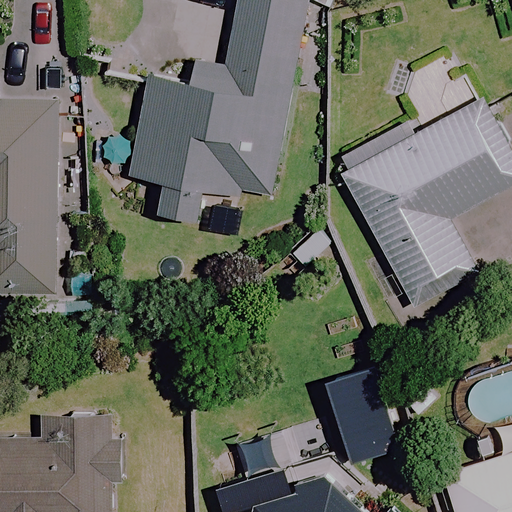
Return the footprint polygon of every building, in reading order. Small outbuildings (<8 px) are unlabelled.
[(311,0),(309,0),(243,0),(230,83),(156,71),(139,174),(169,179),(164,211),(201,217),(206,184),(278,196),(311,0)] [(3,75),(0,74),(0,291),(58,294),(64,102),(2,100),(3,75)] [(511,190),(511,145),(490,101),(423,134),(414,116),(341,152),(417,306),(477,276),(449,221),(511,190)] [(119,511),(121,438),(113,419),(43,418),(43,442),(0,441),(0,511),(119,511)] [(511,511),(511,452),(449,472),(461,511),(511,511)] [(399,511),(393,506),(388,511),(365,511),(329,477),(273,508),(269,511),(399,511)]
